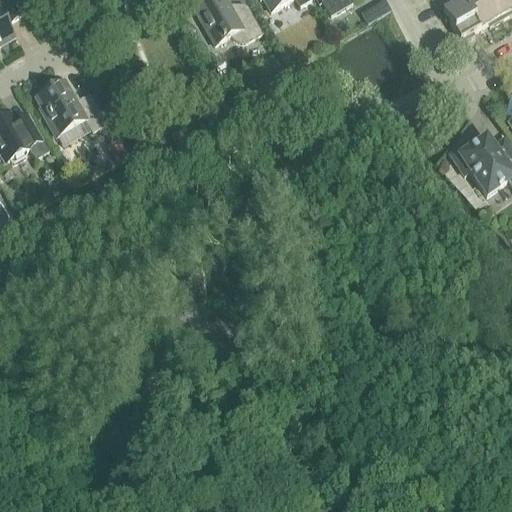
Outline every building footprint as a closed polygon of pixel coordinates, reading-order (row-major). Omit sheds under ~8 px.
[(0,13),(0,49),(14,41),(6,27),(9,25),(10,26),(21,20),(9,0),(0,0),(0,8),(2,13),(0,13)] [(194,11),(187,15),(187,16),(194,12),(215,49),(231,40),(233,43),(236,45),(239,46),(243,47),(246,46),(250,45),(262,37),(245,8),(233,15),(225,0),(212,0),(193,11),(194,11)] [(258,0),(260,4),(264,4),(271,15),(295,2),(300,11),(312,4),(309,0),(258,0)] [(319,0),(323,7),(331,20),(353,8),(348,0),(319,0)] [(468,0),(463,3),(480,32),(488,28),(490,31),(502,24),(487,0),(468,0)] [(511,0),(487,0),(502,24),(511,18),(511,0)] [(480,32),(463,3),(443,15),(462,47),(475,40),(473,37),(480,32)] [(376,10),(382,19),(391,13),(385,4),(376,10)] [(266,68),(273,80),(286,73),(279,61),(266,68)] [(74,102),(65,86),(36,102),(42,112),(40,113),(49,128),(51,127),(58,140),(85,124),(93,137),(108,129),(90,97),(79,104),(81,108),(76,111),(71,103),(74,102)] [(0,120),(0,157),(5,167),(10,164),(12,166),(15,167),(26,160),(27,158),(26,155),(30,153),(36,163),(49,156),(34,130),(22,137),(11,117),(2,122),(1,120),(0,120)] [(454,165),(465,180),(470,176),(487,200),(508,185),(511,190),(511,189),(511,155),(504,144),(493,152),(486,142),(471,153),(467,148),(456,156),(454,165)]
